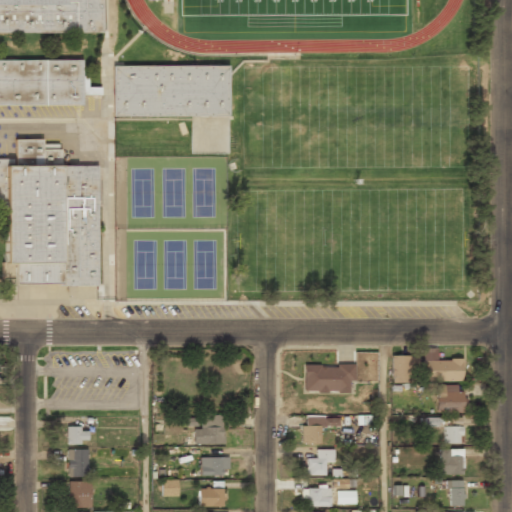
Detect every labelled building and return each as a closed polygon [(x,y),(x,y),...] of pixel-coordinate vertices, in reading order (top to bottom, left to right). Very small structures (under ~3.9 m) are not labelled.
[(0,34),(0,0),(99,0),(99,34),(0,34)] [(0,60),(78,61),(78,107),(0,106),(0,60)] [(109,67),(225,67),(225,117),(109,117),(109,67)] [(94,166),(94,285),(7,285),(7,264),(0,264),(0,166),(12,166),(12,139),(39,139),(39,149),(57,149),(57,166),(94,166)] [(407,356),(391,356),(391,382),(407,382),(407,356)] [(462,360),(423,360),(423,382),(462,382),(462,360)] [(304,393),(352,393),(352,366),(304,365),(304,393)] [(435,387),(435,414),(462,414),(462,387),(435,387)] [(200,427),(193,427),(193,444),(222,444),(222,415),(200,415),(200,427)] [(301,444),(320,444),(320,426),(339,426),(339,417),(301,417),(301,444)] [(462,419),(442,419),(442,444),(462,444),(462,419)] [(87,427),(65,427),(65,445),(87,445),(87,427)] [(67,477),(86,477),(86,450),(67,450),(67,477)] [(324,476),(324,464),(333,464),(333,450),(316,450),(316,459),(306,459),(306,476),(324,476)] [(462,476),(462,450),(438,450),(438,476),(462,476)] [(199,476),(227,476),(227,458),(199,458),(199,476)] [(161,481),(161,496),(176,496),(176,481),(161,481)] [(446,507),(462,507),(462,481),(446,481),(446,507)] [(67,508),(89,508),(89,482),(67,482),(67,508)] [(198,507),(223,507),(223,488),(198,488),(198,507)] [(330,507),(330,489),(304,489),(304,507),(330,507)] [(336,504),(353,504),(353,492),(336,492),(336,504)]
